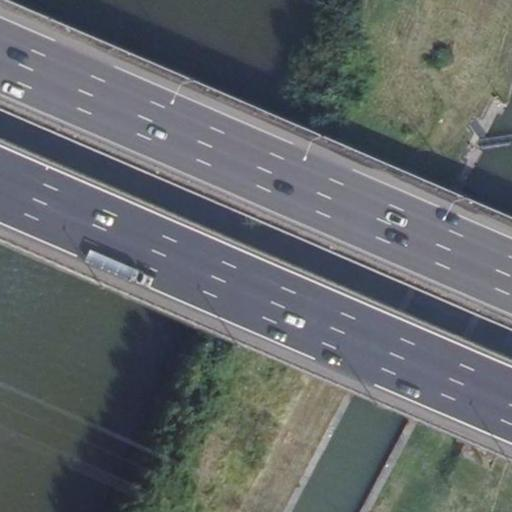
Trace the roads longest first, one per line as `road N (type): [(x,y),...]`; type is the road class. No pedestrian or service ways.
road 1 (motorway): [(511,277),(0,57)]
road 2 (motorway): [(0,188),(511,405)]
